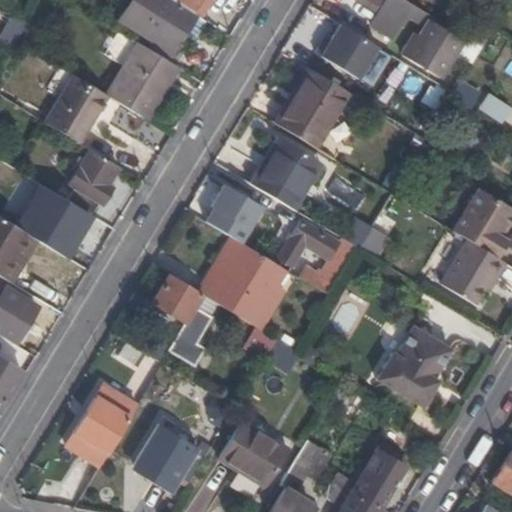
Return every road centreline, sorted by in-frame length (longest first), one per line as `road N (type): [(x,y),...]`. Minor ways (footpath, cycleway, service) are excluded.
road 1 (residential): [(0,466),(281,0)]
road 2 (residential): [(422,511),(511,366)]
